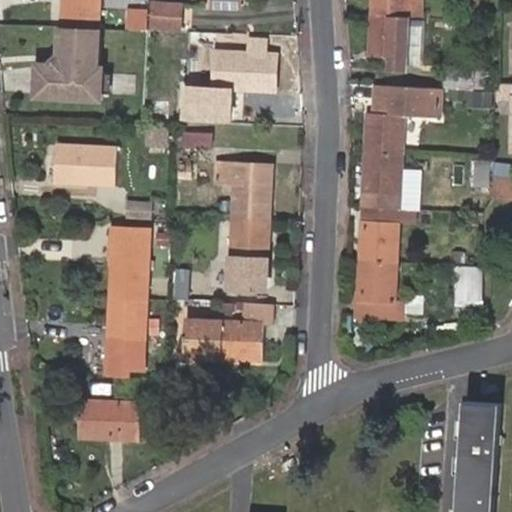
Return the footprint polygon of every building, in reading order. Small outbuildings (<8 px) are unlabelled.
[(65,0),(65,28),(102,29),(103,0),(65,0)] [(209,0),(209,11),(238,12),(239,1),(240,0),(209,0)] [(374,0),(373,17),(410,19),(410,0),(374,0)] [(480,10),(480,0),(467,0),(467,10),(480,10)] [(158,28),(188,30),(190,6),(159,5),(158,28)] [(153,13),(135,12),(133,30),(152,30),(153,13)] [(407,70),(410,19),(373,17),(371,57),(392,58),(392,69),(407,70)] [(102,29),(65,28),(63,67),(44,67),(43,95),(105,98),(106,70),(100,70),(102,29)] [(276,93),(277,58),(215,55),(213,90),(276,93)] [(448,87),(478,88),(479,70),(448,70),(448,87)] [(511,81),(497,82),(497,97),(511,96),(511,81)] [(366,153),(404,154),(405,117),(440,118),(441,87),(377,84),(376,101),(382,101),(381,114),(375,114),(369,113),(366,153)] [(170,150),(172,128),(149,125),(147,147),(170,150)] [(214,134),(186,132),(184,147),(214,148),(214,134)] [(121,148),(60,144),(59,180),(119,184),(121,148)] [(400,210),(404,154),(366,153),(364,208),(384,209),(400,210)] [(234,222),(270,222),(273,168),(237,167),(217,166),(217,186),(236,186),(234,222)] [(511,183),(497,183),(497,203),(511,203),(511,183)] [(128,218),(155,218),(155,199),(128,199),(128,218)] [(363,222),(361,261),(397,263),(400,210),(384,209),(383,223),(363,222)] [(268,291),(270,222),(234,222),(232,291),(268,291)] [(168,228),(136,228),(135,240),(167,241),(168,228)] [(114,243),(113,257),(133,257),(134,244),(114,243)] [(113,257),(111,298),(146,300),(148,245),(134,244),(133,257),(113,257)] [(457,250),(457,263),(483,263),(483,250),(457,250)] [(397,263),(361,261),(359,303),(357,302),(357,314),(381,315),(380,316),(395,317),(397,263)] [(192,269),(175,269),(174,299),(191,300),(192,269)] [(466,275),(462,274),(461,299),(482,300),(483,271),(466,270),(466,275)] [(409,312),(426,312),(426,295),(409,295),(409,312)] [(146,300),(111,298),(109,338),(107,338),(106,355),(127,357),(127,353),(145,354),(146,300)] [(272,325),(273,306),(243,304),(242,323),(185,321),(185,335),(183,336),(183,342),(184,342),(184,356),(263,359),(264,326),(272,325)] [(81,397),(78,436),(139,442),(143,404),(81,397)] [(494,511),(503,403),(467,401),(458,511),(494,511)]
